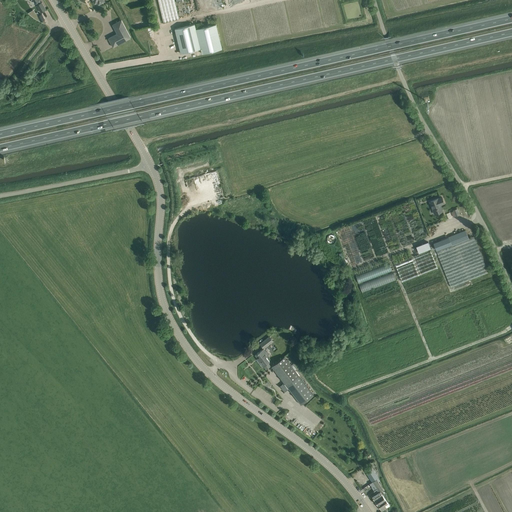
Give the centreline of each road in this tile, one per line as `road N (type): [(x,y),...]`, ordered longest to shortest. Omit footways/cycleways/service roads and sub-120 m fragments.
road 1 (motorway): [(0,148),(511,32)]
road 2 (motorway): [(511,18),(0,134)]
road 3 (track): [(222,365),(196,343),(173,302),(169,235),(182,212),(428,131)]
road 4 (tertiary): [(367,511),(327,464),(210,374),(178,336),(159,288),(158,189),(150,168)]
road 5 (unclassified): [(511,290),(411,99),(373,0)]
road 6 (tertiary): [(150,168),(52,0)]
road 7 (unclassified): [(0,195),(150,168)]
